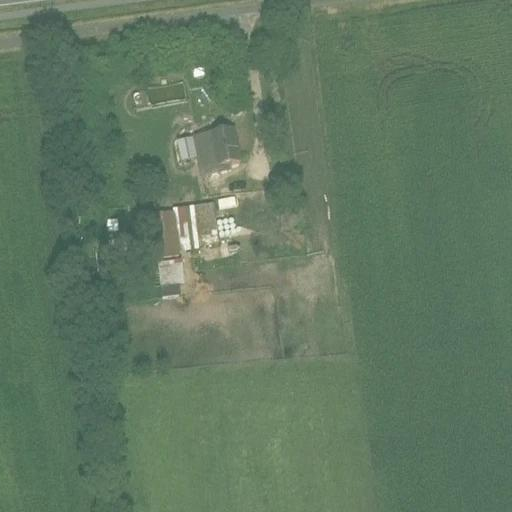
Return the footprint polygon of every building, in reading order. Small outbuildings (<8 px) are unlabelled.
[(234,130),(192,138),(200,178),(231,172),(229,162),(240,159),(234,130)] [(197,235),(217,232),(213,204),(193,207),(197,235)] [(178,253),(199,249),(197,235),(193,207),(172,210),(172,213),(178,253)] [(172,213),(149,217),(155,259),(179,255),(178,253),(172,213)] [(179,266),(155,267),(156,288),(180,286),(179,266)] [(157,299),(180,298),(179,287),(156,289),(157,299)]
